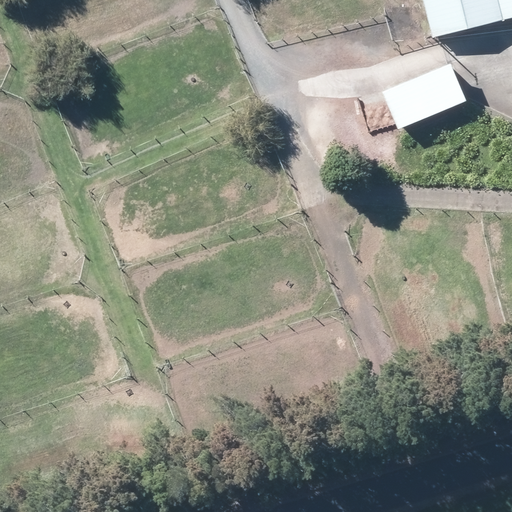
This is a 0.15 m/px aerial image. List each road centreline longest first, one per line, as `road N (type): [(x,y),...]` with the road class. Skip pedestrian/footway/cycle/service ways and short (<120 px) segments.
road 1 (track): [(227,0),(441,481)]
road 2 (track): [(511,32),(268,91)]
road 3 (track): [(318,204),(511,209)]
road 4 (unclassified): [(341,511),(511,460)]
